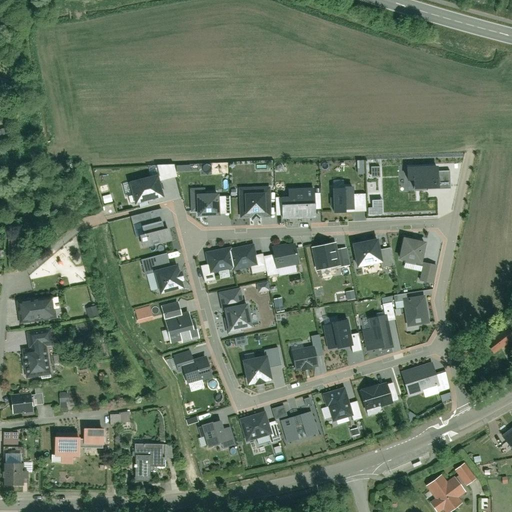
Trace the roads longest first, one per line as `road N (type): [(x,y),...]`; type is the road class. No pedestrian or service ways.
road 1 (residential): [(188,236),(199,297),(236,398),(262,403),(448,341)]
road 2 (tertiary): [(0,506),(214,500),(353,465)]
road 3 (residential): [(454,222),(188,236)]
road 4 (tertiary): [(353,465),(471,415)]
road 5 (primary): [(391,0),(511,36)]
road 6 (residential): [(448,341),(440,303),(454,222)]
